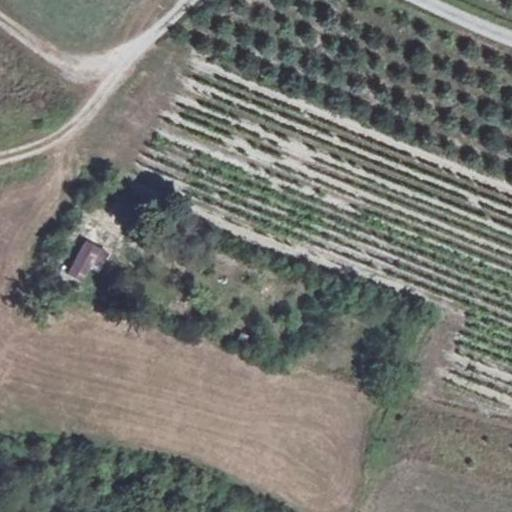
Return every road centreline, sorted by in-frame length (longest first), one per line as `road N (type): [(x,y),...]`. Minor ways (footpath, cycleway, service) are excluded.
road 1 (track): [(0,165),(55,146),(125,63)]
road 2 (track): [(125,63),(65,61),(0,19)]
